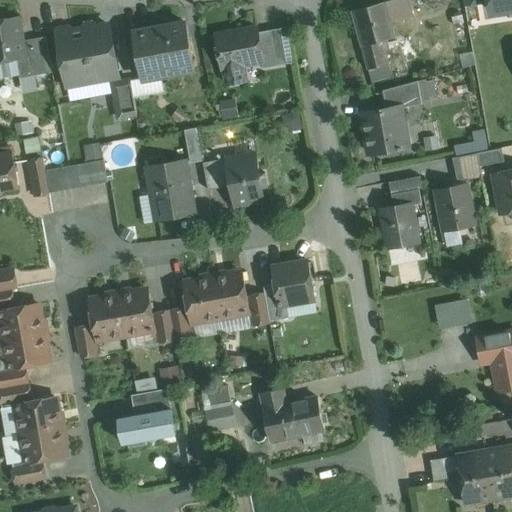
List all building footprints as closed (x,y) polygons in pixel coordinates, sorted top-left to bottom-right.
[(409,0),(392,0),(385,2),(391,23),(414,17),(409,0)] [(511,0),(489,0),(492,12),(506,11),(510,14),(511,13),(511,0)] [(385,2),(353,11),(369,70),(389,64),(385,51),(389,49),(387,40),(395,38),(391,23),(385,2)] [(19,17),(0,20),(0,61),(16,59),(26,57),(23,41),(19,17)] [(186,23),(134,32),(143,80),(194,70),(186,23)] [(83,30),(72,32),(71,28),(57,31),(67,86),(119,76),(109,25),(101,27),(99,29),(91,24),(86,25),(83,30)] [(257,27),(216,35),(223,69),(224,68),(225,73),(244,70),(243,65),(262,62),(263,62),(258,33),(257,27)] [(274,30),(258,33),(263,62),(262,62),(263,68),(280,65),(274,30)] [(46,37),(33,39),(37,63),(50,60),(46,37)] [(33,39),(23,41),(26,57),(16,59),(19,75),(20,78),(52,72),(50,60),(37,63),(33,39)] [(415,44),(401,47),(402,51),(408,71),(421,67),(415,44)] [(402,51),(391,54),(397,75),(408,72),(408,71),(402,51)] [(16,59),(0,61),(0,78),(19,75),(16,59)] [(389,64),(369,70),(372,81),(392,76),(389,64)] [(131,79),(112,83),(119,118),(137,114),(131,79)] [(418,81),(383,90),(387,109),(400,107),(401,108),(422,104),(418,81)] [(387,109),(363,114),(370,153),(408,146),(401,108),(400,107),(387,109)] [(288,113),(292,130),(309,126),(306,109),(288,113)] [(480,126),(469,130),(472,138),(453,145),(456,154),(486,143),(480,126)] [(197,128),(185,130),(191,163),(203,161),(197,128)] [(30,160),(43,158),(40,136),(26,139),(30,160)] [(99,144),(88,146),(90,160),(101,158),(99,144)] [(502,149),(478,153),(480,167),(505,162),(502,149)] [(12,153),(0,155),(0,193),(1,193),(4,189),(18,186),(12,153)] [(256,153),(226,158),(231,186),(235,206),(249,204),(251,205),(259,204),(260,202),(265,201),(262,187),(268,186),(266,173),(260,174),(256,153)] [(478,153),(453,158),(456,171),(480,167),(478,153)] [(30,160),(36,196),(50,193),(46,171),(43,158),(30,160)] [(226,158),(203,163),(208,190),(231,186),(226,158)] [(104,160),(93,162),(97,184),(108,182),(104,160)] [(186,160),(147,167),(151,195),(154,194),(158,220),(196,213),(186,160)] [(93,162),(81,164),(85,187),(97,184),(93,162)] [(81,164),(69,167),(73,189),(85,187),(81,164)] [(69,167),(58,169),(62,191),(73,189),(69,167)] [(58,169),(46,171),(50,193),(62,191),(58,169)] [(511,170),(494,174),(501,214),(511,211),(511,170)] [(420,176),(389,182),(392,194),(419,189),(423,189),(420,176)] [(467,183),(436,190),(444,231),(475,225),(467,183)] [(419,189),(392,194),(394,206),(413,202),(413,204),(422,203),(419,189)] [(394,206),(380,208),(388,249),(420,243),(413,204),(413,202),(394,206)] [(308,260),(272,267),(276,284),(280,306),(287,305),(315,300),(308,260)] [(14,269),(0,271),(0,291),(12,289),(18,288),(14,269)] [(242,272),(213,277),(221,317),(248,312),(249,312),(246,296),(242,272)] [(213,277),(185,282),(190,307),(193,323),(194,322),(221,317),(213,277)] [(287,305),(280,306),(276,284),(264,286),(265,293),(270,321),(289,318),(287,305)] [(506,287),(480,292),(482,302),(508,297),(506,287)] [(0,291),(0,311),(15,309),(12,289),(0,291)] [(147,289),(119,294),(126,335),(153,330),(154,330),(152,314),(147,289)] [(265,293),(246,296),(249,312),(248,312),(250,326),(270,322),(270,321),(265,293)] [(119,294),(91,299),(95,324),(98,340),(99,340),(126,335),(119,294)] [(433,301),(436,325),(469,322),(467,297),(433,301)] [(40,304),(0,311),(0,314),(4,340),(45,332),(40,304)] [(190,307),(171,310),(176,340),(196,336),(194,322),(193,323),(190,307)] [(171,310),(152,314),(154,330),(153,330),(156,343),(176,340),(171,310)] [(95,324),(76,327),(82,357),(102,353),(99,340),(98,340),(95,324)] [(511,331),(479,338),(483,363),(493,361),(499,390),(511,388),(511,331)] [(45,332),(4,340),(9,367),(10,368),(25,365),(50,360),(45,332)] [(25,365),(10,368),(9,367),(0,368),(0,388),(29,383),(25,365)] [(29,383),(0,388),(0,393),(3,408),(16,406),(16,405),(32,402),(29,383)] [(136,415),(141,414),(140,409),(156,406),(157,411),(172,408),(168,388),(133,395),(136,415)] [(283,388),(261,393),(265,408),(286,403),(283,388)] [(265,408),(264,408),(271,440),(287,437),(288,438),(303,435),(305,445),(325,441),(322,429),(325,429),(318,397),(286,403),(265,408)] [(32,402),(16,405),(16,406),(21,433),(62,426),(57,398),(32,402)] [(231,401),(206,407),(211,432),(236,427),(231,401)] [(156,406),(140,409),(141,414),(136,415),(123,417),(129,448),(147,445),(146,440),(177,434),(172,408),(157,411),(156,406)] [(62,426),(21,433),(26,460),(26,461),(42,458),(67,454),(62,426)] [(212,460),(209,442),(188,446),(191,464),(212,460)] [(511,445),(498,448),(498,450),(486,452),(493,496),(511,493),(511,445)] [(486,452),(474,454),(473,453),(458,455),(461,470),(466,504),(468,503),(467,500),(493,496),(486,452)] [(458,455),(431,460),(434,482),(450,479),(449,472),(461,470),(458,455)] [(42,458),(26,461),(26,460),(13,463),(16,483),(46,477),(42,458)]
